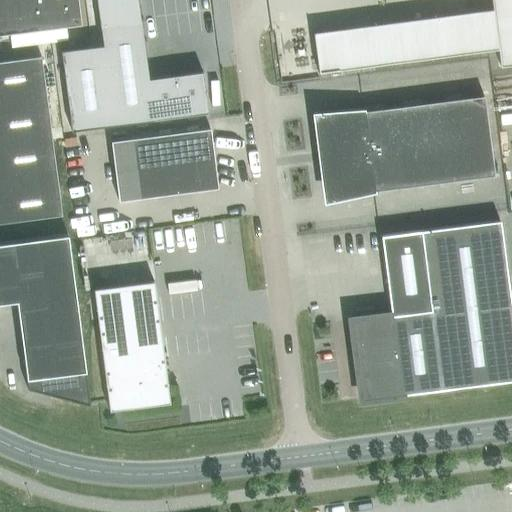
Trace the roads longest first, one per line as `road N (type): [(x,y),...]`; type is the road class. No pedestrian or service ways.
road 1 (unclassified): [(299,460),(244,9)]
road 2 (tertiary): [(0,441),(68,468),(133,477),(299,460)]
road 3 (unknown): [(270,226),(511,189)]
road 4 (tertiary): [(299,460),(511,432)]
road 5 (unknown): [(264,173),(132,183)]
